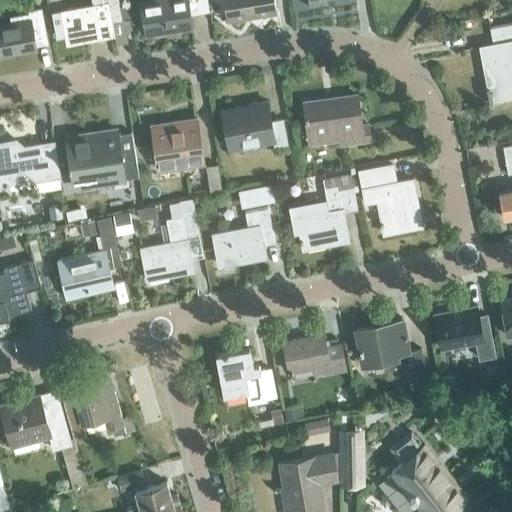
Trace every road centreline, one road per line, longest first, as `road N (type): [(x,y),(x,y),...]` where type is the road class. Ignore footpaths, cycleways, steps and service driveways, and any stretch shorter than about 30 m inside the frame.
road 1 (residential): [(0,86),(316,39),(359,44),(397,60),(439,115),(473,260)]
road 2 (residential): [(159,322),(473,260)]
road 3 (residential): [(213,511),(159,322)]
road 4 (residential): [(0,360),(159,322)]
